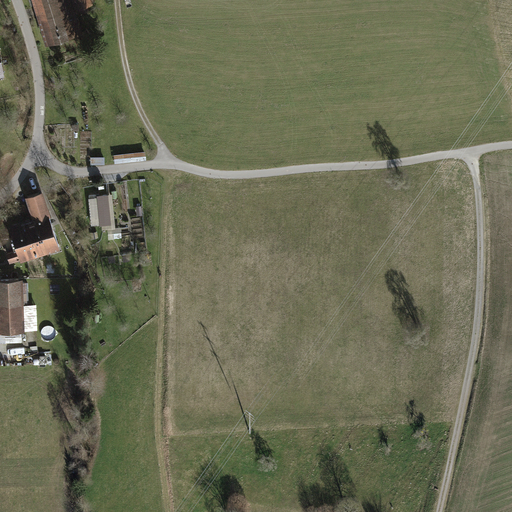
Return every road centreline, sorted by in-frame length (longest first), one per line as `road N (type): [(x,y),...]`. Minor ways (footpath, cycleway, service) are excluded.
road 1 (track): [(117,0),(128,78),(167,163),(251,176),(511,147)]
road 2 (track): [(468,153),(480,237),(477,329),(440,511)]
road 3 (residential): [(17,0),(40,90),(34,155)]
road 4 (residential): [(34,155),(70,171),(167,163)]
